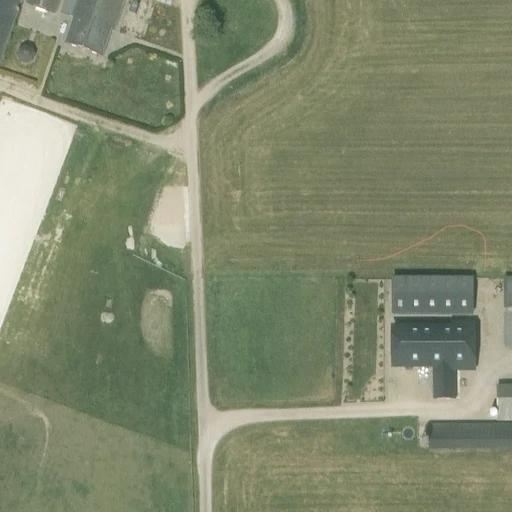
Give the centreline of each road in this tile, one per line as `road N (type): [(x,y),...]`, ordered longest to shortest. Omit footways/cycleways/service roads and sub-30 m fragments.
road 1 (unclassified): [(204,511),(191,108)]
road 2 (unclassified): [(191,108),(276,47),(286,20),(281,0)]
